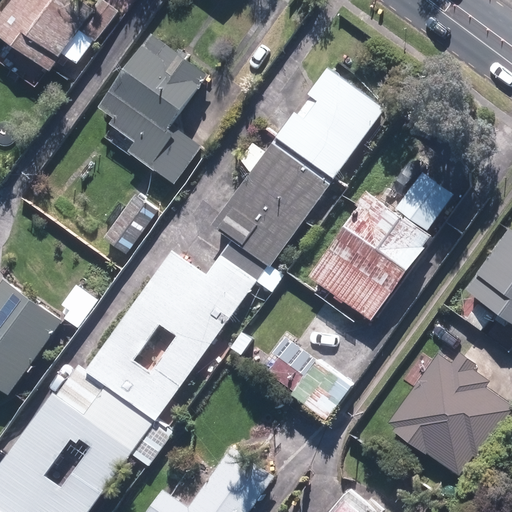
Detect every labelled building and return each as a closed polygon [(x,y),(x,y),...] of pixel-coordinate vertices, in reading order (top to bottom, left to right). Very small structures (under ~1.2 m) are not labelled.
[(0,28),(58,68),(87,28),(101,7),(90,0),(19,0),(12,11),(3,4),(0,9),(0,21),(3,24),(0,28)] [(104,40),(125,10),(111,0),(106,0),(101,7),(87,28),(104,40)] [(136,149),(183,183),(209,147),(178,125),(216,74),(163,34),(109,106),(124,117),(120,122),(143,140),(136,149)] [(340,176),(391,106),(335,66),(315,93),(317,94),(305,111),(303,110),(284,136),(340,176)] [(337,181),(280,141),(221,223),(239,236),(228,252),(263,278),(275,262),(277,264),(337,181)] [(433,227),(460,193),(431,171),(404,206),(433,227)] [(370,206),(319,274),(380,320),(435,247),(431,244),(438,235),(376,188),(365,202),(370,206)] [(166,212),(141,194),(110,237),(134,255),(166,212)] [(511,320),(511,228),(468,289),(511,320)] [(181,249),(94,368),(162,417),(263,278),(228,252),(213,272),(181,249)] [(307,283),(292,273),(278,295),(294,304),(307,283)] [(0,380),(19,393),(71,319),(12,278),(0,296),(0,380)] [(84,284),(65,309),(85,325),(104,300),(84,284)] [(453,365),(441,356),(391,423),(398,428),(396,431),(427,454),(430,451),(463,476),(511,410),(511,408),(487,390),(492,382),(475,370),(479,366),(462,353),(453,365)] [(311,373),(286,356),(275,372),(300,389),(311,373)] [(361,382),(325,357),(299,393),(336,418),(361,382)] [(95,511),(139,453),(155,464),(180,430),(162,417),(94,368),(86,363),(66,391),(63,390),(0,477),(0,511),(95,511)] [(255,511),(282,474),(238,444),(197,503),(172,486),(153,511),(255,511)] [(353,511),(342,503),(334,511),(353,511)]
